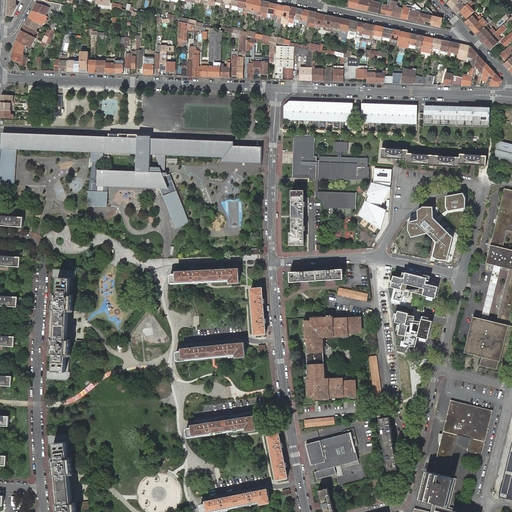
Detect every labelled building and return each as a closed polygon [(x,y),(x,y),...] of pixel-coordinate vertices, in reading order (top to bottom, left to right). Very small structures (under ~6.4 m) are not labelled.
[(7,0),(7,15),(12,17),(18,6),(15,5),(15,0),(7,0)] [(51,8),(59,13),(62,4),(60,4),(48,2),(42,0),(38,0),(37,3),(33,10),(47,16),(48,15),(46,15),(48,13),(46,12),(49,7),(50,7),(49,9),(50,10),(51,8)] [(216,0),(208,0),(207,8),(209,8),(210,1),(216,2),(216,0)] [(239,0),(231,0),(230,5),(229,12),(231,12),(231,9),(232,6),(238,7),(239,0)] [(247,0),(239,0),(238,7),(244,8),(243,12),(242,15),(244,16),(247,0)] [(255,0),(247,0),(244,16),(246,16),(247,13),(252,14),(253,10),(255,0)] [(262,1),(257,0),(255,0),(253,10),(258,11),(257,18),(259,19),(262,1)] [(350,0),(348,7),(357,9),(359,0),(350,0)] [(370,0),(359,0),(357,9),(368,11),(370,0)] [(379,14),(381,3),(373,1),(373,0),(370,0),(368,11),(379,14)] [(461,0),(450,0),(447,3),(452,9),(461,0)] [(460,12),(465,7),(460,3),(462,1),(463,1),(463,0),(461,0),(452,9),(457,14),(460,12)] [(270,3),(262,1),(259,19),(261,19),(261,16),(267,17),(268,13),(270,3)] [(391,16),(394,1),(391,1),(390,6),(383,4),(381,14),(391,16)] [(401,18),(403,9),(396,7),(397,2),(394,1),(391,16),(401,18)] [(467,19),(474,12),(472,9),(470,7),(471,6),(474,4),(471,1),(465,7),(460,12),(463,15),(464,16),(467,19)] [(278,5),(270,3),(268,13),(272,14),(273,14),(272,19),(275,20),(278,5)] [(410,8),(410,10),(421,12),(422,11),(423,11),(415,4),(412,7),(410,8)] [(285,6),(278,5),(275,20),(275,22),(282,23),(282,19),(285,6)] [(408,20),(410,10),(405,9),(406,5),(404,5),(403,9),(401,18),(408,20)] [(291,7),(285,6),(282,19),(289,21),(291,7)] [(119,8),(113,7),(113,9),(116,10),(115,11),(122,12),(121,17),(125,17),(126,13),(126,10),(122,9),(119,8)] [(297,9),(291,7),(289,21),(291,21),(291,18),(295,19),(297,9)] [(304,10),(297,9),(295,19),(299,20),(298,25),(300,26),(301,23),(304,10)] [(40,24),(42,26),(47,16),(33,10),(28,18),(40,24)] [(310,11),(304,10),(301,23),(303,24),(303,21),(307,22),(310,11)] [(410,10),(408,20),(418,22),(420,14),(421,12),(410,10)] [(317,13),(310,11),(307,22),(307,25),(306,30),(308,30),(309,26),(309,22),(315,24),(317,13)] [(327,15),(317,13),(315,24),(324,26),(325,25),(327,15)] [(430,22),(431,16),(428,15),(423,14),(420,14),(418,22),(424,23),(424,22),(424,21),(426,21),(430,22)] [(335,17),(327,15),(325,25),(333,27),(335,17)] [(478,22),(484,16),(483,15),(482,16),(482,15),(480,16),(479,16),(478,17),(475,20),(472,16),(465,23),(471,29),(478,22)] [(432,25),(440,27),(442,18),(431,16),(430,22),(431,22),(433,23),(432,24),(432,25)] [(343,18),(335,17),(333,27),(339,29),(338,33),(339,33),(343,18)] [(40,24),(28,18),(25,24),(37,31),(40,24)] [(351,20),(343,18),(339,33),(339,36),(343,36),(343,34),(348,35),(351,20)] [(359,22),(351,20),(348,35),(348,37),(349,37),(351,37),(355,38),(355,37),(351,36),(352,34),(350,34),(351,31),(355,32),(354,34),(356,34),(359,22)] [(481,26),(478,22),(471,29),(476,35),(486,26),(490,22),(487,20),(481,26)] [(181,22),(178,21),(178,30),(178,41),(187,41),(187,30),(181,30),(181,25),(188,27),(188,23),(181,22)] [(365,23),(359,22),(356,34),(360,35),(360,38),(362,38),(362,36),(365,23)] [(376,26),(365,23),(362,36),(370,38),(370,39),(373,39),(373,38),(374,35),(376,26)] [(37,31),(25,24),(22,30),(36,38),(37,39),(38,37),(37,36),(39,32),(37,31)] [(384,27),(376,26),(374,35),(382,37),(384,27)] [(494,34),(496,32),(492,28),(490,30),(488,32),(487,30),(489,28),(486,26),(476,35),(484,43),(494,34)] [(393,29),(384,27),(382,37),(391,39),(393,29)] [(209,66),(208,77),(220,77),(221,67),(221,64),(223,31),(217,30),(210,28),(209,61),(214,63),(214,67),(213,67),(209,66)] [(397,43),(398,43),(401,31),(393,29),(391,39),(397,40),(397,43)] [(22,30),(17,40),(26,45),(31,48),(36,38),(22,30)] [(49,37),(48,40),(46,43),(50,45),(54,31),(53,31),(52,30),(49,37)] [(398,43),(398,45),(403,47),(404,43),(405,43),(410,44),(412,34),(401,31),(398,43)] [(511,40),(511,32),(502,42),(506,46),(511,40)] [(412,34),(410,44),(411,44),(416,45),(418,35),(412,34)] [(500,41),(494,34),(484,43),(491,50),(500,41)] [(136,56),(136,68),(141,69),(142,56),(144,56),(145,51),(138,51),(139,35),(136,35),(136,54),(135,56),(136,56)] [(238,45),(238,51),(243,51),(243,57),(246,57),(246,52),(246,50),(247,36),(240,35),(239,35),(239,37),(239,42),(241,43),(241,45),(238,45)] [(424,36),(418,35),(416,45),(421,46),(422,47),(424,36)] [(249,62),(248,78),(254,79),(254,74),(254,61),(254,57),(255,41),(255,38),(251,37),(251,41),(248,40),(249,37),(248,36),(247,36),(246,50),(250,50),(250,52),(252,52),(252,57),(251,62),(249,62)] [(435,38),(424,36),(422,47),(421,50),(421,51),(424,51),(425,46),(426,47),(432,48),(435,38)] [(438,53),(440,54),(440,53),(441,50),(443,40),(435,38),(432,48),(432,50),(437,51),(437,49),(439,49),(438,53)] [(16,40),(14,51),(24,54),(26,45),(17,40),(16,40)] [(448,52),(451,42),(443,40),(441,50),(448,52)] [(458,54),(460,44),(451,42),(448,52),(448,54),(448,55),(451,56),(451,54),(453,55),(453,54),(453,53),(455,53),(458,54)] [(320,45),(311,43),(310,44),(310,47),(309,50),(313,51),(319,52),(320,48),(320,45)] [(467,60),(470,46),(460,44),(458,54),(457,58),(467,60)] [(511,46),(511,45),(500,54),(506,60),(511,55),(511,51),(511,49),(511,46)] [(276,47),(275,79),(284,80),(284,76),(284,68),(284,59),(284,57),(285,53),(285,46),(276,46),(276,47)] [(293,68),(294,68),(294,53),(294,47),(285,46),(285,53),(284,57),(284,59),(284,68),(288,68),(293,68)] [(475,69),(475,66),(478,54),(470,46),(467,60),(467,61),(467,62),(472,63),(471,68),(475,69)] [(294,47),(294,53),(307,56),(306,67),(308,67),(310,67),(310,68),(313,68),(313,61),(313,51),(309,50),(302,48),(296,47),(294,47)] [(328,47),(328,50),(327,54),(331,54),(335,55),(335,52),(331,51),(332,48),(328,47)] [(80,58),(79,72),(88,72),(89,60),(89,51),(80,50),(80,58)] [(14,51),(11,58),(14,61),(20,63),(20,65),(25,66),(27,58),(23,56),(24,54),(14,51)] [(60,60),(59,71),(67,72),(68,58),(68,56),(66,56),(66,57),(62,57),(62,52),(61,52),(60,57),(60,60)] [(68,58),(67,72),(75,72),(79,72),(80,58),(77,58),(77,61),(75,61),(75,59),(69,58),(70,52),(68,52),(68,56),(68,58)] [(124,68),(123,74),(127,74),(127,68),(130,68),(130,63),(132,63),(132,54),(126,54),(126,68),(124,68)] [(478,78),(476,86),(480,86),(482,79),(486,62),(478,54),(475,66),(477,67),(481,71),(478,78)] [(144,57),(144,75),(154,75),(154,60),(146,59),(146,57),(144,57)] [(344,66),(344,78),(367,79),(368,73),(368,66),(359,65),(359,59),(357,59),(357,60),(351,59),(345,57),(345,58),(344,63),(344,66)] [(106,63),(106,73),(114,73),(115,63),(113,63),(113,59),(111,59),(111,63),(106,63)] [(89,60),(88,72),(96,73),(96,61),(89,60)] [(167,72),(175,72),(175,63),(175,60),(167,60),(167,72)] [(96,61),(96,73),(106,73),(106,63),(106,62),(102,62),(102,61),(96,61)] [(115,63),(114,73),(123,74),(124,68),(124,61),(115,61),(115,63)] [(313,68),(312,81),(324,81),(324,69),(315,69),(315,61),(313,61),(313,68)] [(486,62),(482,79),(487,82),(489,78),(492,79),(495,73),(486,62)] [(221,67),(220,77),(230,78),(231,63),(228,63),(228,67),(223,67),(223,64),(221,64),(221,67)] [(334,66),(333,81),(344,82),(344,78),(344,66),(334,66)] [(284,76),(284,80),(293,80),(293,70),(292,69),(288,69),(288,68),(284,68),(284,76)] [(300,68),(300,80),(312,81),(313,68),(310,68),(308,68),(300,68)] [(463,78),(461,85),(471,86),(473,78),(473,77),(473,75),(475,69),(471,68),(469,77),(464,76),(463,78)] [(324,69),(324,81),(332,81),(332,73),(327,73),(327,69),(324,69)] [(367,79),(367,82),(376,83),(376,73),(376,69),(374,69),(374,73),(368,73),(367,79)] [(404,70),(401,83),(414,84),(416,76),(416,71),(413,71),(409,70),(404,69),(404,70)] [(404,70),(394,70),(393,76),(393,83),(401,83),(404,70)] [(446,70),(443,85),(451,85),(453,76),(454,72),(446,70)] [(376,73),(376,83),(385,83),(385,76),(385,71),(383,71),(383,73),(376,73)] [(435,76),(433,85),(442,85),(445,72),(437,72),(436,76),(435,76)] [(487,82),(485,86),(489,86),(500,87),(503,81),(495,73),(492,79),(489,78),(487,82)] [(426,78),(425,84),(429,84),(433,85),(435,76),(427,75),(426,78)] [(416,76),(414,84),(425,84),(426,78),(416,76)] [(453,76),(451,85),(461,85),(463,78),(453,76)] [(14,95),(2,95),(1,102),(13,103),(14,101),(14,97),(14,95)] [(62,95),(54,95),(53,116),(61,116),(62,95)] [(166,100),(145,99),(144,107),(166,108),(166,100)] [(13,103),(1,102),(1,110),(11,111),(14,111),(14,108),(12,108),(12,104),(14,104),(14,103),(13,103)] [(352,105),(284,102),(283,121),(352,124),(352,105)] [(417,107),(360,105),(360,123),(416,125),(417,107)] [(457,108),(424,106),(423,125),(456,128),(457,108)] [(490,108),(457,108),(456,128),(489,128),(490,108)] [(11,111),(1,110),(0,118),(14,118),(14,116),(14,115),(11,115),(11,111)] [(262,163),(262,147),(233,146),(233,142),(166,139),(152,139),(152,136),(138,135),(138,138),(99,137),(94,137),(3,133),(0,181),(0,186),(14,188),(17,149),(92,152),(99,152),(138,154),(137,172),(98,170),(98,186),(108,186),(159,188),(173,224),(177,222),(179,227),(189,223),(174,185),(168,187),(160,167),(150,167),(151,154),(223,157),(223,161),(262,163)] [(319,177),(319,179),(357,180),(357,179),(369,179),(369,167),(368,167),(368,158),(341,157),(341,154),(341,151),(348,152),(348,143),(341,142),(334,142),(334,151),(338,151),(338,154),(338,157),(323,157),(319,156),(319,160),(318,160),(316,160),(316,156),(314,156),(315,134),(293,134),(292,176),(318,177),(319,177)] [(511,145),(499,142),(494,160),(511,164),(511,145)] [(486,166),(487,156),(460,154),(460,157),(408,154),(408,150),(382,148),(381,158),(392,159),(396,159),(407,160),(407,164),(418,164),(422,165),(431,165),(431,167),(435,168),(435,166),(445,166),(448,167),(460,168),(460,164),(471,165),(475,165),(486,166)] [(99,152),(92,152),(89,191),(87,206),(107,207),(108,192),(108,186),(98,186),(98,170),(99,152)] [(392,169),(375,168),(374,181),(372,182),(367,193),(369,194),(359,216),(382,230),(387,209),(379,206),(381,203),(383,204),(392,187),(384,185),(385,182),(391,183),(392,169)] [(318,198),(318,192),(319,179),(319,177),(318,177),(292,176),(292,178),(317,179),(316,197),(317,198),(318,198)] [(64,203),(80,193),(76,186),(60,196),(64,203)] [(473,317),(465,352),(475,355),(479,356),(482,357),(480,365),(497,369),(499,361),(500,361),(505,344),(511,345),(511,325),(509,325),(511,313),(511,190),(505,189),(487,263),(494,265),(501,267),(510,269),(497,322),(488,320),(481,318),(473,317)] [(291,233),(291,245),(304,244),(304,234),(304,232),(304,231),(306,231),(306,226),(304,226),(304,224),(304,223),(304,210),(304,208),(304,206),(305,206),(305,202),(304,202),(304,200),(304,199),(304,195),(304,191),(298,191),(293,191),(293,199),(291,199),(291,209),(293,209),(293,215),(293,218),(293,223),(291,223),(291,233)] [(358,193),(318,192),(318,198),(318,199),(319,199),(320,200),(320,201),(321,201),(321,202),(322,203),(322,204),(323,204),(323,205),(323,206),(324,207),(324,208),(357,209),(358,193)] [(447,196),(447,204),(449,211),(467,208),(469,197),(467,192),(462,193),(447,196)] [(425,206),(419,210),(420,219),(410,222),(410,228),(414,237),(429,233),(438,241),(434,257),(440,259),(449,260),(455,237),(435,217),(435,207),(425,206)] [(88,220),(111,220),(111,212),(88,211),(88,220)] [(0,215),(0,225),(8,226),(11,226),(23,227),(24,217),(0,215)] [(0,255),(0,265),(6,266),(8,266),(12,266),(20,267),(21,257),(0,255)] [(501,267),(494,265),(481,318),(488,320),(501,267)] [(171,283),(172,283),(181,283),(188,283),(188,285),(198,284),(198,282),(217,281),(217,283),(230,283),(239,283),(239,269),(224,270),(224,268),(219,268),(219,270),(197,271),(195,271),(195,270),(190,270),(190,271),(176,272),(177,274),(171,274),(170,275),(170,282),(171,283)] [(76,270),(53,269),(52,278),(56,278),(54,309),(57,310),(55,339),(53,339),(51,370),(47,370),(47,379),(70,380),(71,372),(69,371),(71,340),(67,340),(69,310),(72,310),(74,279),(76,279),(76,270)] [(290,272),(291,282),(299,282),(309,281),(325,280),(335,280),(344,279),(343,269),(290,272)] [(403,278),(392,276),(390,287),(395,288),(392,299),(401,302),(404,290),(401,289),(402,283),(424,288),(422,294),(435,298),(437,286),(425,283),(426,278),(405,272),(403,278)] [(263,295),(262,288),(257,288),(251,289),(252,297),(250,297),(251,307),(253,307),(253,316),(252,316),(252,327),(254,327),(255,335),(260,334),(266,334),(265,326),(265,325),(265,323),(265,318),(265,317),(265,315),(264,307),(264,305),(264,303),(263,299),(263,297),(263,295)] [(367,302),(369,296),(339,289),(338,296),(367,302)] [(0,295),(0,305),(3,306),(6,306),(17,307),(18,297),(8,296),(0,295)] [(409,313),(397,310),(394,323),(399,324),(396,335),(405,337),(403,345),(415,347),(417,338),(428,340),(433,321),(422,319),(421,323),(414,321),(415,316),(409,315),(409,313)] [(344,383),(343,380),(343,377),(329,378),(329,379),(327,379),(326,378),(324,377),(323,376),(321,376),(321,374),(326,374),(325,367),(324,367),(323,340),(320,340),(320,338),(321,338),(322,337),(324,336),(324,335),(326,334),(326,336),(348,335),(348,333),(348,328),(351,328),(351,333),(360,332),(360,330),(361,327),(361,325),(361,322),(360,320),(360,317),(350,317),(351,320),(348,320),(347,318),(333,318),(333,317),(312,317),(312,319),(304,319),(305,341),(306,340),(308,375),(306,375),(307,396),(315,396),(315,398),(330,397),(330,396),(344,395),(344,393),(347,393),(347,395),(356,395),(356,380),(346,380),(346,383),(344,383)] [(0,335),(0,345),(3,345),(6,346),(15,346),(15,336),(0,335)] [(180,358),(206,356),(211,356),(224,355),(224,357),(237,355),(237,356),(247,355),(246,342),(231,343),(230,341),(226,342),(226,343),(202,345),(202,344),(197,344),(197,346),(183,347),(184,349),(178,349),(178,350),(177,351),(178,357),(178,358),(180,358)] [(382,398),(377,361),(370,363),(375,398),(378,398),(381,398),(382,398)] [(0,375),(0,385),(3,385),(12,386),(12,376),(3,376),(0,375)] [(482,454),(493,410),(479,407),(472,405),(451,400),(433,473),(447,476),(455,446),(468,448),(467,450),(482,454)] [(0,415),(0,425),(9,426),(9,416),(0,415)] [(188,437),(189,437),(198,436),(204,435),(205,437),(215,435),(215,433),(233,431),(233,432),(246,430),(246,431),(256,429),(254,416),(239,418),(239,417),(234,418),(234,419),(210,423),(210,421),(206,422),(206,423),(192,425),(192,427),(188,428),(187,429),(186,429),(187,436),(187,437),(188,437)] [(305,427),(335,424),(334,417),(304,420),(305,427)] [(387,466),(388,470),(398,469),(390,417),(380,418),(381,423),(383,440),(385,449),(387,466)] [(282,479),(288,478),(287,470),(286,469),(286,467),(285,462),(285,461),(284,459),(283,451),(282,449),(282,447),(281,443),(281,441),(281,440),(279,432),(273,433),(268,434),(269,442),(268,442),(270,452),(271,452),(273,462),(272,462),(274,472),(275,472),(277,480),(282,479)] [(77,511),(76,502),(73,503),(70,474),(73,473),(70,442),(72,441),(71,433),(48,435),(48,444),(52,444),(55,475),(58,475),(61,504),(58,504),(58,511),(77,511)] [(334,461),(356,455),(350,433),(307,444),(312,465),(316,464),(318,471),(315,472),(317,479),(337,473),(334,461)] [(447,476),(433,473),(427,471),(424,482),(423,485),(421,492),(420,498),(447,505),(454,478),(447,476)] [(323,510),(324,511),(334,511),(330,495),(328,488),(318,490),(321,501),(323,510)] [(270,502),(267,489),(256,491),(252,492),(252,490),(248,491),(248,493),(224,498),(224,496),(220,497),(220,498),(206,501),(206,503),(202,504),(201,505),(200,506),(201,511),(210,511),(219,510),(219,511),(229,510),(229,508),(247,504),(248,506),(261,504),(270,502)]
